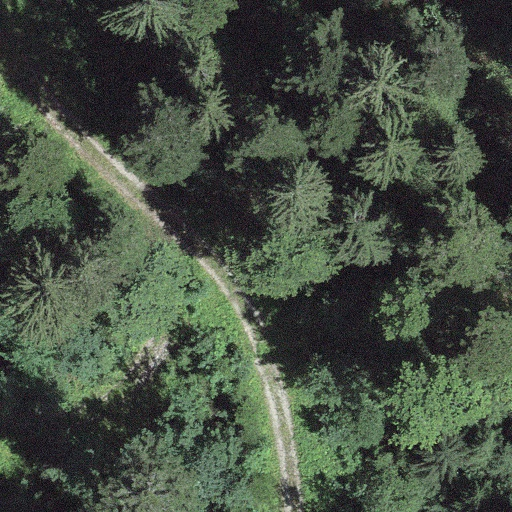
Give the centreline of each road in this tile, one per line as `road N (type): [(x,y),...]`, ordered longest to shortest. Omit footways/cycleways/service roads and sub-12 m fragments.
road 1 (track): [(288,511),(287,463),(242,330),(96,193),(0,60)]
road 2 (track): [(158,252),(151,339),(77,409),(0,406)]
